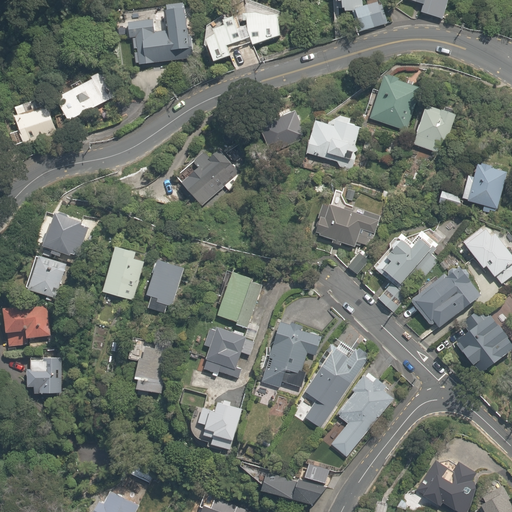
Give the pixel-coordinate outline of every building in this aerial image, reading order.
[(329,0),(330,2),(337,2),(337,13),(348,13),(355,33),(384,23),(376,0),(371,0),(359,5),(358,0),(329,0)] [(440,19),(445,0),(408,0),(421,4),(419,12),(440,19)] [(151,21),(125,23),(126,37),(132,37),(133,52),(134,64),(180,61),(179,49),(189,48),(189,39),(183,39),(181,3),(165,4),(166,31),(152,32),(151,21)] [(210,34),(200,38),(210,63),(230,55),(226,46),(247,38),(250,46),(281,34),(272,10),(260,14),(257,7),(239,14),(240,17),(231,20),(229,16),(217,20),(219,24),(207,28),(210,34)] [(97,72),(50,100),(65,125),(112,96),(97,72)] [(419,86),(377,75),(366,120),(408,130),(419,86)] [(439,144),(446,146),(455,113),(422,104),(411,145),(437,152),(439,144)] [(46,107),(6,117),(13,143),(53,133),(46,107)] [(295,134),(294,111),(264,111),(265,134),(295,134)] [(352,153),(359,123),(325,115),(323,123),(311,120),(303,154),(325,159),(326,155),(342,159),(344,151),(352,153)] [(232,177),(238,172),(216,148),(206,158),(201,152),(191,161),(196,167),(179,182),(180,183),(175,188),(172,185),(166,191),(179,206),(186,200),(179,193),(184,188),(201,206),(223,186),(228,192),(237,183),(232,177)] [(466,175),(460,198),(498,209),(508,172),(475,163),(472,177),(466,175)] [(458,195),(437,189),(435,197),(456,203),(458,195)] [(380,218),(318,202),(311,229),(317,231),(315,236),(331,241),(330,245),(339,248),(340,244),(355,248),(356,244),(366,246),(369,234),(375,236),(380,218)] [(88,225),(50,214),(40,247),(77,259),(88,225)] [(375,298),(391,313),(440,261),(429,250),(446,233),(437,225),(431,231),(423,224),(409,240),(401,233),(369,267),(379,277),(383,273),(391,280),(375,298)] [(133,250),(111,245),(100,291),(133,299),(143,259),(132,256),(133,250)] [(74,268),(34,255),(23,291),(63,303),(74,268)] [(367,264),(358,256),(348,268),(357,276),(367,264)] [(144,306),(167,314),(182,271),(153,261),(143,293),(148,295),(144,306)] [(455,264),(409,299),(432,331),(479,296),(455,264)] [(261,280),(229,271),(214,320),(247,329),(261,280)] [(25,339),(51,338),(49,305),(0,307),(0,337),(0,340),(6,340),(6,346),(26,345),(25,339)] [(511,319),(503,308),(490,317),(488,315),(483,320),(476,311),(462,322),(469,330),(458,338),(463,344),(455,349),(468,367),(471,364),(477,372),(511,347),(498,329),(511,319)] [(266,355),(260,382),(281,387),(282,383),(304,389),(309,371),(302,369),(305,357),(314,359),(321,332),(274,321),(270,340),(273,341),(269,356),(266,355)] [(207,349),(201,369),(240,381),(243,370),(236,368),(240,355),(251,358),(256,340),(210,326),(203,347),(207,349)] [(162,343),(123,340),(121,360),(130,361),(127,389),(157,392),(162,343)] [(355,342),(351,349),(339,341),(334,349),(332,348),(304,391),(314,398),(302,417),(320,429),(369,351),(355,342)] [(56,349),(42,350),(42,359),(26,359),(27,387),(32,387),(33,395),(61,394),(60,359),(56,359),(56,349)] [(390,388),(366,371),(363,375),(361,373),(335,411),(348,420),(333,440),(354,455),(395,397),(388,392),(390,388)] [(199,397),(189,437),(202,441),(203,436),(210,438),(208,445),(229,451),(241,408),(199,397)] [(418,490),(415,489),(403,511),(417,511),(425,497),(428,498),(425,503),(439,509),(441,504),(458,511),(466,511),(481,484),(472,479),(475,474),(456,464),(453,469),(434,459),(418,490)] [(260,471),(241,465),(238,468),(257,484),(255,490),(315,509),(321,487),(261,469),(260,471)] [(511,511),(511,505),(500,486),(475,501),(481,511),(511,511)] [(134,511),(137,505),(104,491),(99,503),(93,501),(88,511),(134,511)] [(256,511),(207,493),(199,511),(256,511)]
